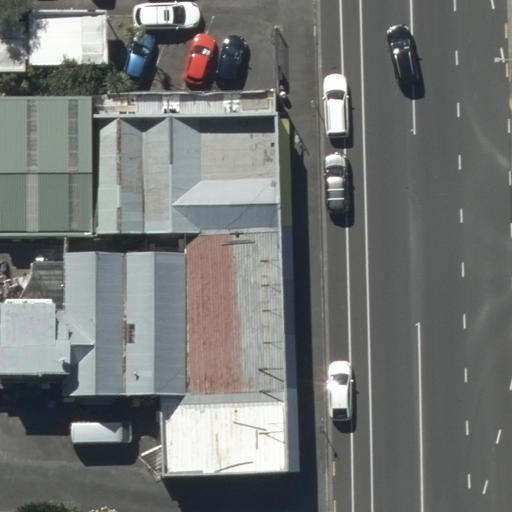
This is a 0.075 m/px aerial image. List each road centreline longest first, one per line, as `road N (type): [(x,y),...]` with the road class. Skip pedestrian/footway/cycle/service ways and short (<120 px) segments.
road 1 (secondary): [(413,224),(418,511)]
road 2 (secondary): [(409,0),(413,224)]
